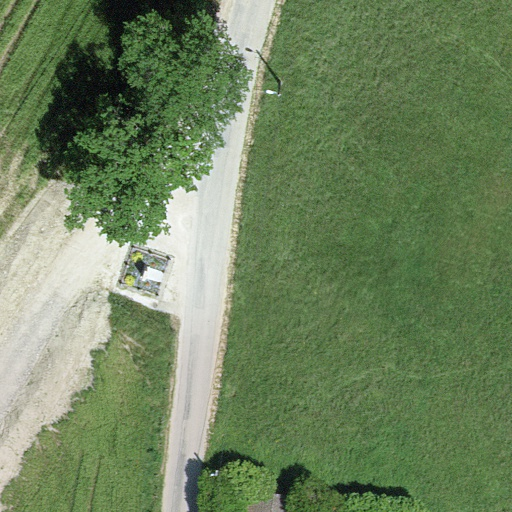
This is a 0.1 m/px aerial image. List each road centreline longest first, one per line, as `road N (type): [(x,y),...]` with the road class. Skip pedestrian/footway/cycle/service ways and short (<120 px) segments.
road 1 (unclassified): [(254,0),(224,151),(184,511)]
road 2 (track): [(224,151),(119,227),(0,377)]
